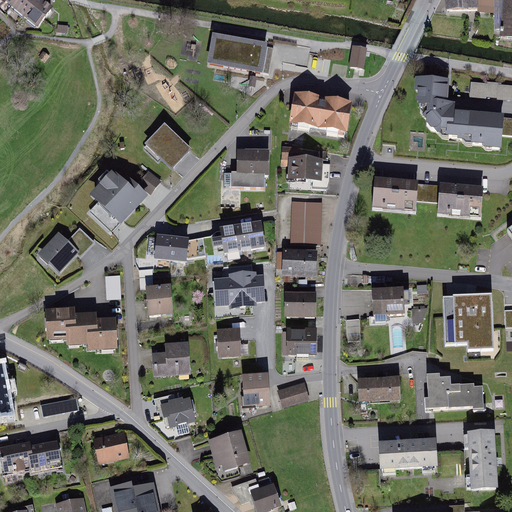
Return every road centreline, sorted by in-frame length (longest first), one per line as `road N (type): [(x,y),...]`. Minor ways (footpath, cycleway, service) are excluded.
road 1 (residential): [(380,95),(339,222),(330,300),(332,433),(345,511)]
road 2 (unclassified): [(380,95),(308,80),(275,89),(126,247)]
road 3 (residential): [(133,424),(126,247)]
road 4 (residential): [(133,424),(0,342)]
road 5 (unclassified): [(126,247),(0,332)]
road 6 (residential): [(228,511),(133,424)]
